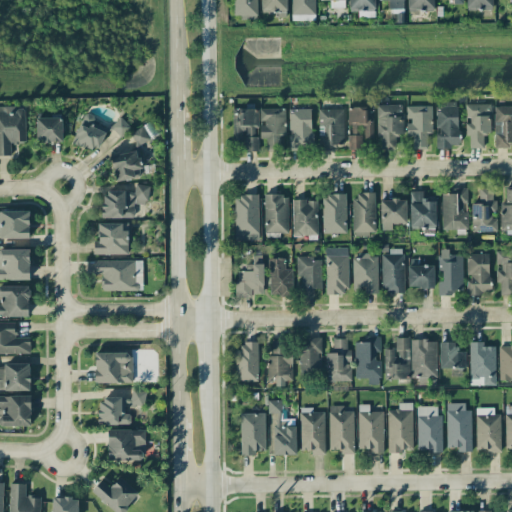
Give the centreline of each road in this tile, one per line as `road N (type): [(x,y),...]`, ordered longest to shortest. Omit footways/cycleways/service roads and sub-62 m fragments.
road 1 (residential): [(511,167),(175,173)]
road 2 (residential): [(179,487),(511,482)]
road 3 (secondary): [(210,320),(207,0)]
road 4 (residential): [(210,320),(511,315)]
road 5 (residential): [(61,451),(60,184)]
road 6 (secondary): [(175,173),(176,310)]
road 7 (secondary): [(210,511),(210,389)]
